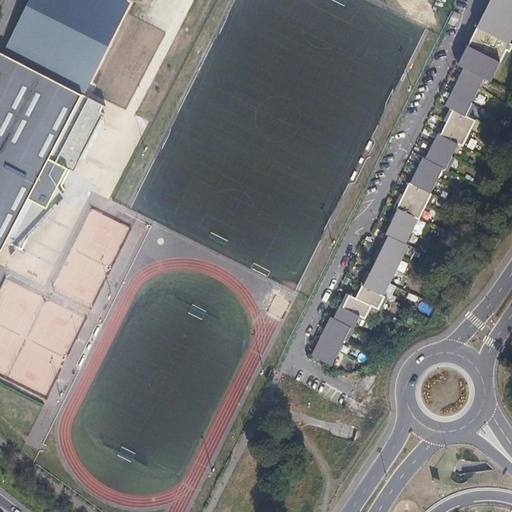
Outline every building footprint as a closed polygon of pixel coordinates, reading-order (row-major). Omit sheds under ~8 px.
[(127,7),(112,0),(34,0),(9,47),(89,87),(127,7)] [(380,254),(400,264),(409,246),(407,245),(432,194),(431,194),(444,168),(445,169),(458,144),(463,146),(476,121),(465,116),(485,77),(491,81),(506,50),(510,51),(511,46),(511,43),(510,42),(511,38),(511,0),(490,0),(459,65),(465,68),(446,106),(454,110),(441,136),(438,134),(426,159),(424,158),(404,196),(405,196),(386,234),(389,235),(380,254)] [(7,52),(2,50),(0,54),(0,251),(6,241),(28,198),(50,157),(84,94),(72,90),(7,52)] [(50,157),(69,166),(75,169),(80,157),(84,159),(105,121),(101,119),(104,114),(100,111),(103,106),(84,94),(50,157)] [(69,166),(50,157),(28,198),(6,241),(21,248),(65,197),(60,183),(69,166)] [(384,296),(400,264),(380,254),(357,299),(350,296),(343,308),(340,306),(334,319),(331,317),(312,355),(332,365),(351,328),(354,329),(360,316),(365,319),(372,307),(378,310),(385,297),(384,296)] [(416,320),(405,314),(399,325),(411,331),(416,320)]
